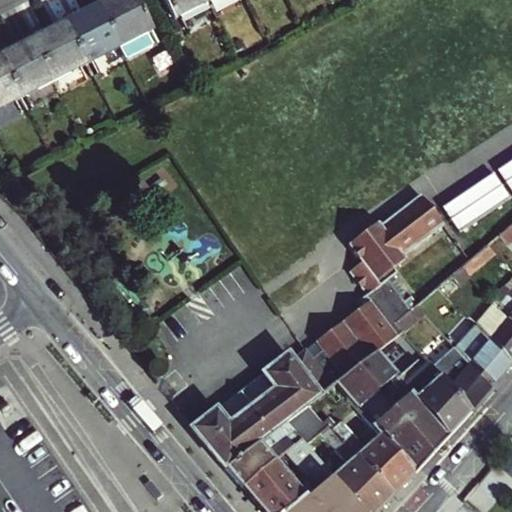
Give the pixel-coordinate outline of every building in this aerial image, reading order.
[(120,46),(127,61),(159,45),(136,0),(104,0),(98,3),(120,46)] [(205,1),(204,0),(164,0),(174,18),(205,1)] [(120,46),(98,3),(65,20),(87,63),(120,46)] [(484,16),(373,80),(390,109),(501,45),(484,16)] [(87,63),(65,20),(32,37),(54,80),(87,63)] [(511,28),(503,34),(511,47),(511,28)] [(54,80),(32,37),(0,53),(0,54),(22,97),(54,80)] [(0,107),(22,97),(0,54),(0,107)] [(396,180),(427,162),(394,109),(364,128),(396,180)] [(462,230),(511,197),(511,161),(445,205),(462,230)] [(336,221),(377,193),(365,176),(324,204),(336,221)] [(387,252),(445,227),(420,197),(382,228),(376,219),(338,251),(346,263),(362,281),(370,274),(390,256),(387,252)] [(490,252),(511,233),(511,222),(508,219),(480,242),(488,250),(490,252)] [(464,271),(488,250),(480,242),(464,255),(459,259),(455,262),(464,271)] [(465,272),(464,271),(455,262),(431,282),(441,292),(465,272)] [(362,281),(346,263),(335,273),(354,294),(374,278),(370,274),(362,281)] [(405,302),(380,273),(374,278),(354,294),(344,303),(348,308),(319,333),(323,338),(335,352),(347,365),(369,346),(395,324),(388,316),(405,302)] [(489,289),(485,293),(491,299),(511,320),(511,286),(500,300),(489,289)] [(485,308),(471,324),(472,325),(509,364),(511,359),(511,320),(491,299),(484,306),(485,308)] [(468,338),(464,334),(453,346),(490,387),(509,364),(472,325),(467,330),(471,334),(468,338)] [(335,352),(323,338),(309,351),(320,365),(335,352)] [(193,431),(225,469),(281,421),(331,379),(331,378),(320,365),(309,351),(305,346),(291,358),(287,353),(265,371),(278,386),(229,425),(217,412),(193,431)] [(331,379),(354,406),(378,434),(412,474),(435,449),(390,399),(376,415),(373,411),(375,406),(365,395),(375,383),(379,387),(383,383),(379,379),(389,369),(369,346),(347,365),(331,378),(331,379)] [(490,387),(453,346),(433,368),(470,411),(490,387)] [(347,365),(335,352),(320,365),(331,378),(347,365)] [(411,379),(416,384),(408,392),(447,437),(463,419),(470,411),(433,368),(420,353),(413,360),(426,374),(421,379),(417,374),(411,379)] [(215,409),(217,412),(229,425),(278,386),(265,371),(263,368),(215,409)] [(386,381),(396,392),(390,399),(435,449),(447,437),(408,392),(389,369),(379,379),(383,383),(386,381)] [(241,488),(297,438),(281,421),(225,469),(241,488)] [(362,448),(338,422),(329,431),(391,496),(412,474),(378,434),(362,448)] [(316,434),(345,464),(328,479),(361,511),(375,511),(391,496),(329,431),(325,427),(316,434)] [(325,470),(303,445),(297,438),(241,488),(261,511),(281,511),(302,494),(306,498),(328,479),(322,473),(325,470)] [(511,448),(507,454),(510,457),(502,466),(511,474),(511,448)] [(361,511),(328,479),(306,498),(302,494),(281,511),(361,511)]
